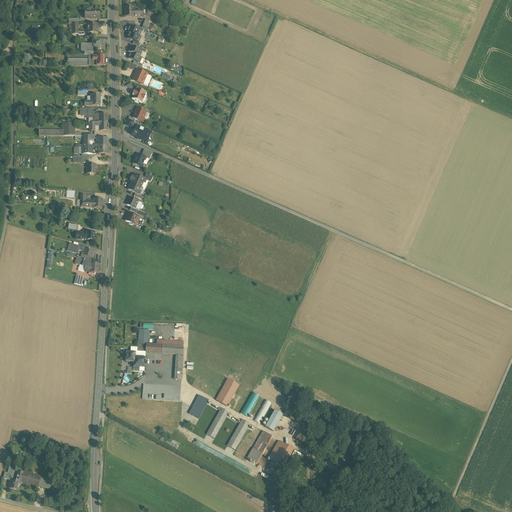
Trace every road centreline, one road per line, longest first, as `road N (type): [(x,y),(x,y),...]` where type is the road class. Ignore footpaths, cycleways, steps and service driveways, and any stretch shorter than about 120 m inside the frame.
road 1 (secondary): [(95,511),(115,154),(111,0)]
road 2 (track): [(511,310),(114,134)]
road 3 (track): [(246,0),(511,118)]
road 4 (track): [(188,387),(416,511)]
road 5 (unclassified): [(0,250),(10,198),(11,47)]
road 6 (track): [(511,361),(455,503)]
